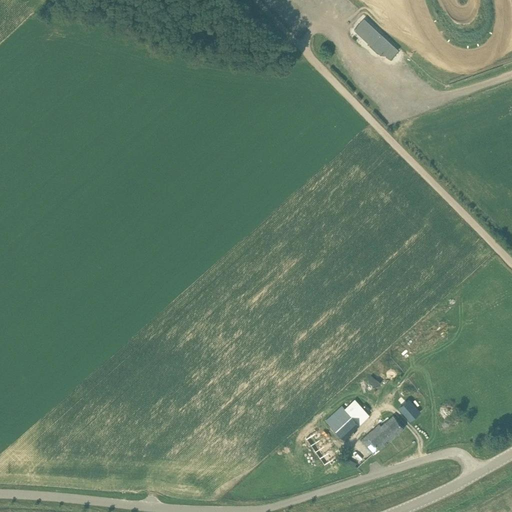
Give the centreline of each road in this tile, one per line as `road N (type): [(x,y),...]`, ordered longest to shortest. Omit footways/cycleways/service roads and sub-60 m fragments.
road 1 (unclassified): [(478,470),(452,454),(249,506),(0,491)]
road 2 (track): [(250,0),(511,265)]
